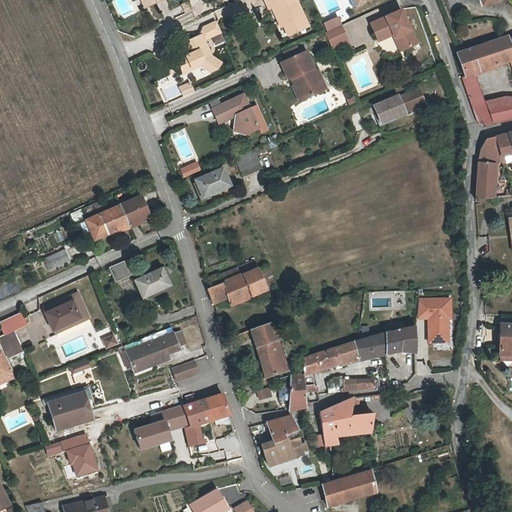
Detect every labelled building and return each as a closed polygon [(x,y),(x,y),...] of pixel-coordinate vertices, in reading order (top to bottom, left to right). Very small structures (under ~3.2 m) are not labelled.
[(162,0),(133,0),(138,10),(163,0),(162,0)] [(280,17),(298,9),(293,0),(264,0),(262,1),(267,10),(270,8),(273,15),(278,12),(280,17)] [(185,15),(190,13),(186,3),(181,6),(185,15)] [(379,40),(394,34),(400,49),(417,42),(403,8),(371,21),(379,40)] [(307,27),(298,9),(280,17),(289,36),(307,27)] [(278,12),(273,15),(279,28),(282,27),(286,37),(289,36),(278,12)] [(332,20),(324,24),(327,31),(333,28),(335,28),(332,20)] [(179,64),(208,50),(204,40),(221,33),(216,21),(203,27),(200,34),(183,42),(188,55),(177,59),(179,64)] [(339,43),(333,28),(327,31),(324,33),(331,47),(339,43)] [(508,37),(492,42),(500,65),(511,61),(511,60),(511,47),(509,39),(508,37)] [(492,42),(478,47),(483,63),(470,67),(472,74),(473,74),(500,65),(492,42)] [(282,51),(286,60),(298,54),(294,46),(282,51)] [(462,78),(473,107),(485,102),(473,74),(472,74),(470,67),(483,63),(478,47),(457,53),(464,77),(462,78)] [(211,55),(208,50),(179,64),(182,72),(195,66),(194,64),(198,62),(211,72),(214,70),(220,63),(211,55)] [(294,76),(297,84),(303,98),(318,92),(321,90),(324,89),(320,80),(316,71),(313,72),(305,52),(298,54),(286,60),(279,63),(287,79),(290,78),(294,76)] [(189,83),(180,87),(183,95),(193,91),(189,83)] [(297,84),(294,85),(290,87),(297,101),(303,98),(297,84)] [(401,97),(408,112),(428,103),(421,88),(401,97)] [(348,105),(355,102),(350,92),(343,95),(348,105)] [(401,97),(400,94),(376,105),(384,123),(408,112),(401,97)] [(234,118),(235,119),(243,136),(258,130),(242,96),(211,110),(215,119),(224,115),(226,121),(234,118)] [(511,97),(485,102),(473,107),(480,123),(484,126),(498,122),(511,118),(511,97)] [(218,125),(226,121),(224,115),(215,119),(218,125)] [(232,132),(243,136),(235,119),(232,132)] [(511,132),(500,135),(502,147),(511,145),(511,147),(511,132)] [(482,148),(479,162),(495,163),(497,164),(511,159),(511,147),(511,145),(502,147),(500,135),(486,139),(482,148)] [(256,154),(254,147),(234,156),(242,176),(261,167),(256,154)] [(493,198),(495,163),(479,162),(477,200),(493,198)] [(179,172),(183,179),(199,171),(196,164),(179,172)] [(230,185),(222,168),(195,180),(203,197),(230,185)] [(148,217),(139,198),(118,206),(127,227),(148,217)] [(92,205),(79,211),(82,218),(95,213),(92,205)] [(87,229),(92,242),(127,227),(118,206),(84,222),(87,229)] [(84,222),(83,218),(82,218),(73,222),(77,234),(87,229),(84,222)] [(68,260),(64,250),(41,260),(45,270),(68,260)] [(128,276),(123,262),(107,268),(113,283),(128,276)] [(227,298),(231,306),(266,291),(256,269),(221,283),(218,276),(207,280),(210,288),(208,289),(207,290),(213,304),(227,298)] [(168,286),(161,270),(134,282),(142,299),(168,286)] [(45,314),(53,331),(80,319),(82,323),(89,320),(77,293),(47,307),(49,313),(45,314)] [(447,338),(447,319),(450,319),(450,300),(418,300),(417,319),(428,319),(428,343),(439,343),(439,338),(447,338)] [(19,311),(2,319),(7,331),(12,328),(24,323),(19,311)] [(7,331),(2,319),(0,320),(0,329),(2,333),(0,333),(0,343),(2,348),(7,357),(23,350),(12,328),(7,331)] [(55,335),(82,323),(80,319),(53,331),(55,335)] [(273,327),(277,326),(275,321),(250,330),(265,378),(286,371),(273,327)] [(511,324),(500,325),(500,356),(511,355),(511,324)] [(333,348),(337,361),(340,360),(341,364),(399,351),(415,354),(416,326),(386,333),(358,341),(333,348)] [(178,346),(173,335),(173,334),(171,329),(158,334),(160,338),(126,352),(126,353),(132,367),(133,368),(150,361),(152,364),(168,358),(167,354),(179,349),(178,346)] [(181,332),(173,335),(178,346),(185,343),(181,332)] [(117,343),(114,336),(105,340),(108,346),(117,343)] [(302,359),(303,374),(315,371),(338,363),(337,361),(333,348),(307,355),(308,357),(302,359)] [(0,376),(3,375),(6,379),(12,376),(0,352),(0,376)] [(132,367),(126,353),(121,355),(127,369),(132,367)] [(87,359),(70,366),(73,373),(90,367),(87,359)] [(196,360),(174,367),(179,380),(200,372),(196,360)] [(150,361),(133,368),(135,372),(152,366),(152,364),(150,361)] [(317,387),(315,371),(303,374),(302,374),(303,383),(304,383),(304,386),(312,386),(313,387),(317,387)] [(170,374),(139,382),(142,394),(173,386),(170,374)] [(303,383),(302,374),(290,376),(290,389),(289,400),(289,410),(292,410),(297,409),(306,408),(306,402),(304,386),(304,383),(303,383)] [(356,381),(357,390),(374,387),(373,382),(376,381),(375,378),(356,381)] [(357,390),(356,381),(344,379),(344,385),(340,392),(357,390)] [(270,397),(267,389),(260,391),(262,399),(270,397)] [(289,400),(290,389),(279,389),(279,400),(289,400)] [(86,394),(50,404),(57,430),(93,420),(86,394)] [(188,425),(189,426),(202,423),(229,415),(222,394),(182,406),(188,425)] [(323,435),(324,446),(325,447),(331,446),(330,442),(330,438),(370,432),(372,415),(350,417),(351,399),(319,413),(320,419),(321,422),(323,435)] [(188,425),(182,406),(182,405),(150,415),(153,425),(134,431),(140,450),(170,440),(165,424),(169,422),(172,430),(188,425)] [(414,417),(407,406),(401,410),(408,421),(414,417)] [(267,423),(273,441),(295,432),(297,431),(291,417),(286,418),(279,419),(271,422),(267,423)] [(184,427),(188,445),(205,440),(202,423),(189,426),(184,427)] [(267,423),(261,424),(267,443),(273,441),(267,423)] [(295,432),(273,441),(267,443),(262,445),(269,467),(299,456),(298,455),(302,454),(300,449),(305,447),(303,442),(299,444),(295,432)] [(86,434),(61,442),(64,452),(66,451),(71,464),(73,463),(77,476),(98,469),(90,443),(89,444),(86,434)] [(324,446),(323,435),(315,436),(317,447),(324,446)] [(59,443),(46,447),(49,456),(62,452),(59,443)] [(352,476),(339,480),(342,496),(357,492),(359,497),(375,492),(370,471),(352,476)] [(327,507),(328,507),(338,503),(359,497),(357,492),(342,496),(339,480),(334,482),(323,485),(323,490),(327,507)] [(221,511),(226,510),(225,508),(216,491),(188,506),(191,511),(221,511)] [(107,511),(104,498),(62,509),(62,511),(107,511)] [(249,511),(245,503),(230,511),(249,511)]
